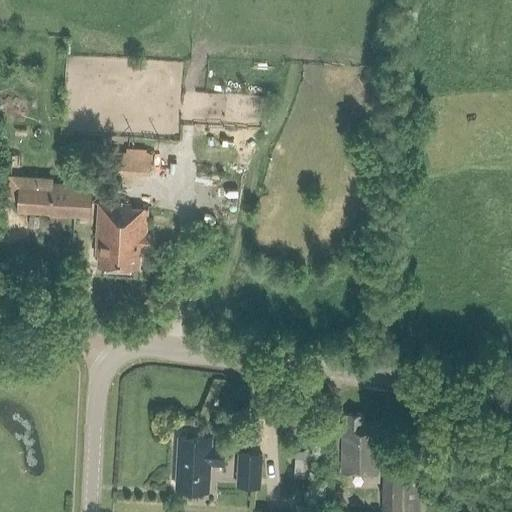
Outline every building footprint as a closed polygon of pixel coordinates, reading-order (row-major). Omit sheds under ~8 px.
[(119,149),(118,170),(153,171),(153,150),(119,149)] [(8,198),(19,199),(18,213),(49,214),(49,216),(89,219),(91,186),(53,184),(53,177),(9,174),(8,198)] [(129,205),(98,203),(94,254),(98,254),(97,265),(140,267),(141,249),(144,249),(147,210),(142,210),(142,209),(129,207),(129,205)] [(382,437),(383,423),(363,422),(364,414),(347,413),(346,423),(342,423),(340,472),(377,474),(378,436),(382,437)] [(223,464),(224,444),(211,444),(211,438),(179,436),(176,488),(208,490),(210,463),(223,464)] [(385,448),(384,456),(402,456),(402,448),(385,448)] [(314,450),(295,449),(294,477),(313,478),(314,450)] [(262,454),(238,452),(236,487),(260,488),(262,454)] [(418,511),(419,474),(382,474),(381,511),(418,511)]
